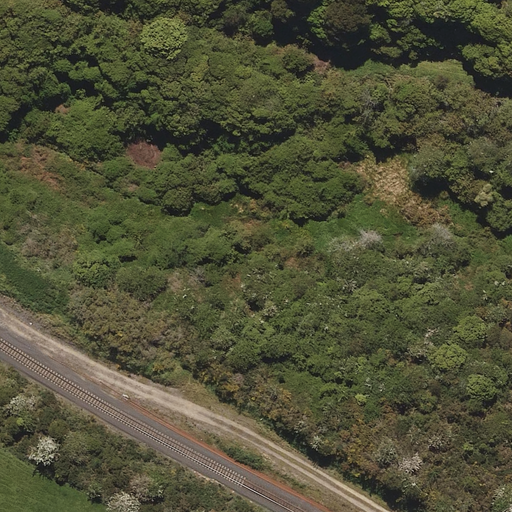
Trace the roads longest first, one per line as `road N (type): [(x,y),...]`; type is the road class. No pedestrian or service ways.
road 1 (track): [(511,89),(55,0)]
road 2 (track): [(371,511),(0,309)]
